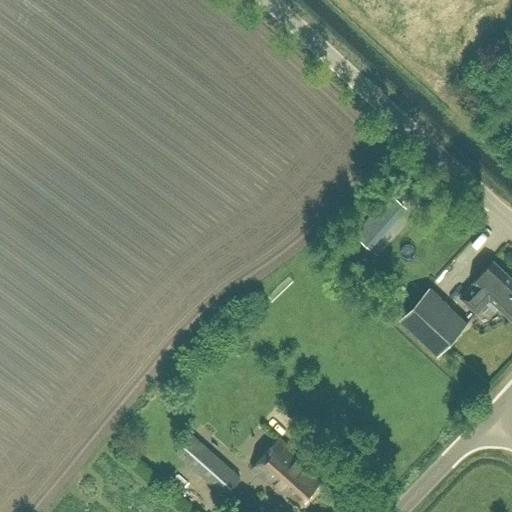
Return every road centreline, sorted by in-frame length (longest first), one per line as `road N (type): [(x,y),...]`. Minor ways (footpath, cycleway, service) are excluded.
road 1 (unclassified): [(511,220),(270,0)]
road 2 (unclassified): [(393,511),(490,411)]
